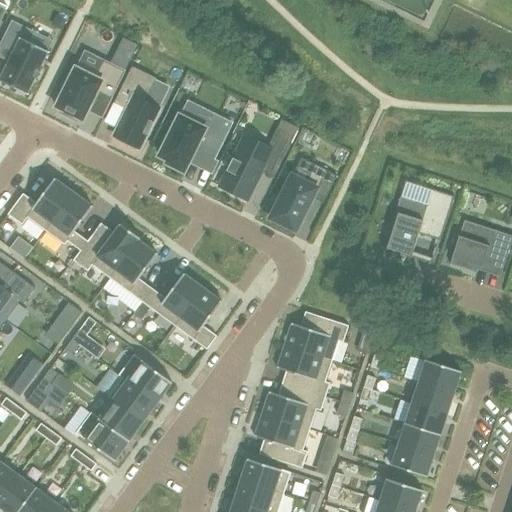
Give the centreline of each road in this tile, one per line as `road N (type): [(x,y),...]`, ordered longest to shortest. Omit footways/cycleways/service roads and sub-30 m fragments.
road 1 (residential): [(229,372),(297,261),(38,130)]
road 2 (residential): [(437,511),(485,367),(511,378)]
road 3 (residential): [(124,511),(229,372)]
road 4 (residential): [(187,511),(229,372)]
